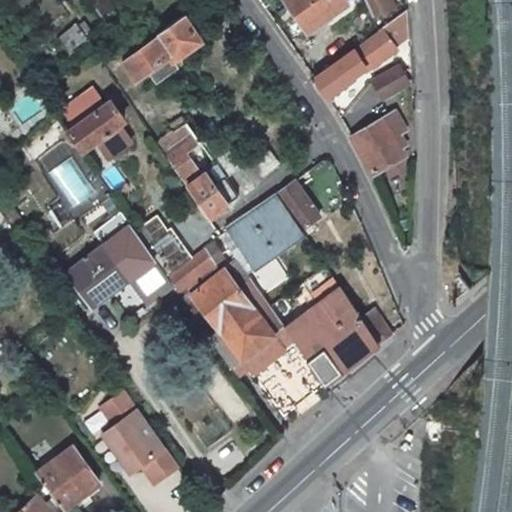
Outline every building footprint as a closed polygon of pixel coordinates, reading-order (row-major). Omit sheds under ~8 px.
[(108,0),(87,0),(100,19),(115,10),(108,0)] [(285,0),(305,25),(325,10),(328,14),(346,2),(344,0),(285,0)] [(364,0),(371,14),(391,7),(387,0),(364,0)] [(325,10),(305,25),(307,29),(328,14),(325,10)] [(390,49),(409,37),(408,37),(407,12),(384,27),(378,30),(390,49)] [(145,42),(128,55),(122,59),(137,83),(143,79),(140,75),(146,70),(155,83),(157,82),(160,79),(175,70),(168,60),(171,58),(200,38),(187,20),(183,14),(145,42)] [(55,34),(62,52),(85,43),(78,25),(55,34)] [(128,55),(145,42),(136,28),(118,40),(128,55)] [(354,49),(313,76),(326,94),(353,78),(352,75),(360,71),(361,73),(392,52),(390,49),(378,30),(359,43),(354,49)] [(112,80),(112,81),(128,70),(122,59),(121,58),(104,71),(112,80)] [(408,84),(398,64),(371,78),(381,98),(408,84)] [(110,100),(68,131),(81,150),(97,139),(109,155),(131,139),(120,123),(128,116),(124,109),(119,113),(110,100)] [(352,136),(373,173),(405,155),(400,145),(405,142),(400,133),(404,131),(394,111),(371,124),(352,136)] [(184,182),(197,171),(184,153),(199,141),(186,122),(156,142),(184,182)] [(241,164),(249,158),(234,135),(213,151),(229,173),(240,165),(241,164)] [(42,173),(68,159),(60,144),(34,159),(42,173)] [(277,162),(267,147),(243,166),(241,164),(240,165),(252,182),(277,162)] [(217,165),(216,164),(205,172),(210,179),(221,171),(217,165)] [(210,179),(205,172),(186,185),(209,218),(238,195),(226,178),(215,186),(210,179)] [(318,216),(293,178),(276,191),(301,228),(318,216)] [(43,180),(27,191),(40,211),(56,201),(43,180)] [(275,254),(304,234),(276,191),(225,227),(224,241),(237,259),(247,275),(265,262),(258,253),(268,245),(275,254)] [(0,227),(0,237),(2,242),(13,232),(6,223),(0,227)] [(66,273),(93,308),(154,259),(129,224),(66,273)] [(363,224),(341,226),(343,252),(365,250),(363,224)] [(217,247),(212,239),(166,275),(176,291),(214,262),(208,254),(217,247)] [(171,245),(155,258),(166,273),(183,261),(181,258),(188,254),(181,245),(175,249),(171,245)] [(265,262),(275,254),(268,245),(258,253),(265,262)] [(214,262),(223,255),(217,247),(208,254),(214,262)] [(247,275),(237,259),(223,269),(247,302),(260,293),(247,275)] [(214,262),(176,291),(182,300),(186,297),(220,271),(214,262)] [(284,327),(260,293),(247,302),(223,269),(220,271),(186,297),(182,300),(194,316),(222,357),(228,364),(238,358),(241,356),(247,364),(252,372),(294,341),(286,330),(284,327)] [(377,344),(341,289),(286,330),(294,341),(306,359),(314,353),(332,378),(377,344)] [(377,344),(390,334),(372,309),(360,317),(377,344)] [(234,374),(247,364),(241,356),(238,358),(228,364),(234,374)] [(225,370),(205,380),(228,427),(248,417),(225,370)] [(179,467),(125,391),(101,409),(114,427),(101,436),(129,475),(141,466),(154,484),(179,467)] [(98,484),(71,449),(37,474),(63,510),(73,503),(78,510),(89,502),(85,494),(98,484)] [(48,511),(34,497),(17,511),(48,511)]
